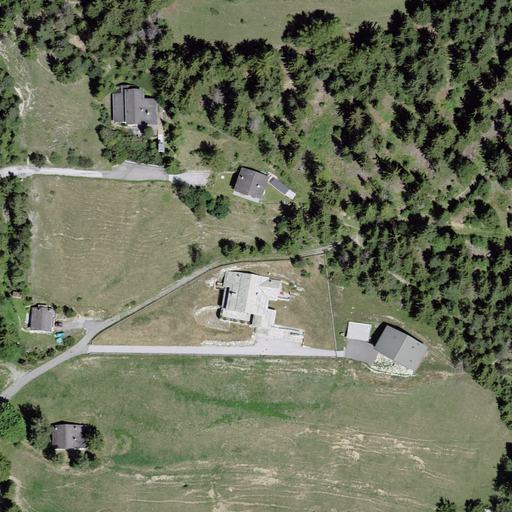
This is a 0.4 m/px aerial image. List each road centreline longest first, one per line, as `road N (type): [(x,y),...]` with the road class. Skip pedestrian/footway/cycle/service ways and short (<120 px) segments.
road 1 (track): [(79,349),(228,262),(353,243),(382,225),(424,223),(511,163)]
road 2 (residential): [(0,178),(207,179)]
